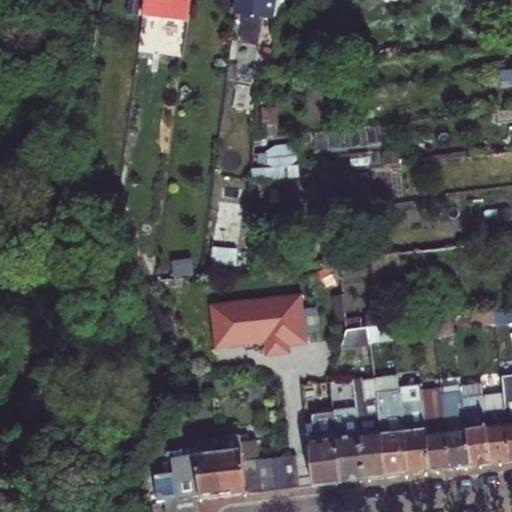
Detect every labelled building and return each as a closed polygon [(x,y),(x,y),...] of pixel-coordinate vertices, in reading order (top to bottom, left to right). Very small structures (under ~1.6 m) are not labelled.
[(188,23),(191,0),(145,0),(143,17),(188,23)] [(274,19),(276,0),(237,0),(235,14),(274,19)] [(511,70),(495,73),(499,113),(511,111),(511,70)] [(511,111),(499,113),(501,124),(511,123),(511,111)] [(301,296),(212,305),(217,347),(266,341),(268,355),(289,352),(288,345),(307,343),(301,296)] [(346,319),(347,346),(393,344),(392,318),(346,319)] [(430,321),(412,323),(413,336),(432,334),(430,321)] [(387,477),(376,394),(374,377),(352,379),(356,409),(365,479),(387,477)] [(398,388),(398,392),(409,474),(431,472),(421,391),(420,385),(398,388)] [(510,462),(504,413),(500,388),(481,390),(482,401),(491,465),(510,462)] [(439,389),(421,391),(431,472),(451,469),(441,395),(439,389)] [(409,474),(398,392),(376,394),(387,477),(409,474)] [(461,393),(441,395),(451,469),(472,467),(462,404),(461,393)] [(190,400),(173,401),(173,413),(191,411),(190,400)] [(491,465),(482,401),(462,404),(472,467),(491,465)] [(365,479),(356,409),(332,412),(335,430),(342,482),(365,479)] [(314,485),(342,482),(335,430),(308,432),(310,453),(314,485)] [(247,493),(243,461),(239,436),(217,438),(224,496),(247,493)] [(224,496),(217,438),(172,444),(176,474),(179,499),(196,498),(200,497),(200,499),(224,496)] [(310,453),(295,455),(299,487),(314,485),(310,453)] [(299,487),(295,455),(283,456),(281,456),(285,489),(299,487)] [(285,489),(281,456),(270,458),(274,490),(285,489)] [(274,490),(270,458),(257,459),(261,492),(274,490)] [(261,492),(257,459),(243,461),(247,493),(261,492)] [(157,476),(160,502),(167,501),(179,499),(176,474),(157,476)] [(168,511),(197,511),(196,498),(179,499),(167,501),(168,511)]
